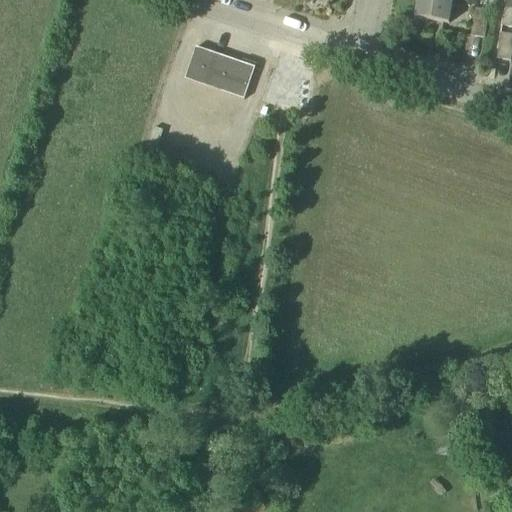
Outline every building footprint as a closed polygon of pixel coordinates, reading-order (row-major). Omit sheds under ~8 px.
[(449,25),(452,0),(450,0),(417,0),(415,19),(449,25)] [(485,40),(488,20),(489,12),(475,10),(474,18),(471,38),(485,40)] [(511,29),(511,26),(511,11),(504,10),(502,27),(511,29)] [(511,62),(511,54),(511,36),(501,35),(497,60),(511,62)] [(244,102),(255,69),(196,49),(184,81),(244,102)] [(504,477),(502,459),(490,460),(492,478),(504,477)]
